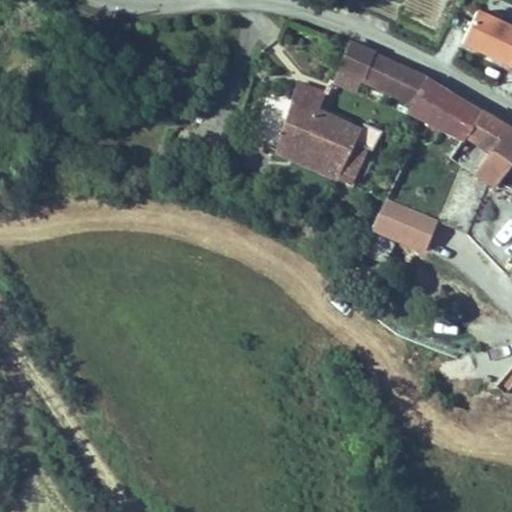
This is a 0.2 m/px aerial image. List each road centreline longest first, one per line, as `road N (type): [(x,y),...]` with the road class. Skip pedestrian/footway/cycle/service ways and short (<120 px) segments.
road 1 (unclassified): [(100,0),(286,7),(401,48),(511,112)]
road 2 (track): [(0,325),(126,511)]
